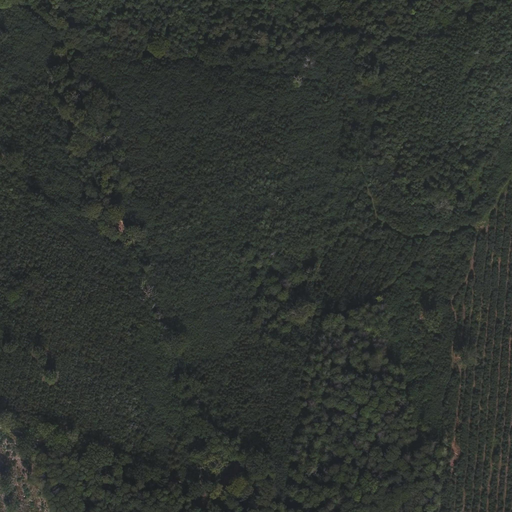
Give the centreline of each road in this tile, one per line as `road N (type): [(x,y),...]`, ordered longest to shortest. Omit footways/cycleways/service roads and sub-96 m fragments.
road 1 (track): [(0,429),(218,493)]
road 2 (track): [(218,493),(350,511)]
